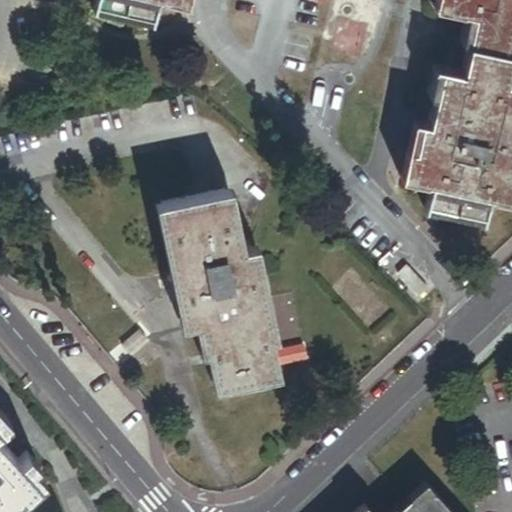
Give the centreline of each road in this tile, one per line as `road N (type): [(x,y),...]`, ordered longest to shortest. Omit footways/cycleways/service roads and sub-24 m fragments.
road 1 (residential): [(256,511),(511,273)]
road 2 (residential): [(0,317),(164,511)]
road 3 (unknown): [(475,307),(511,472)]
